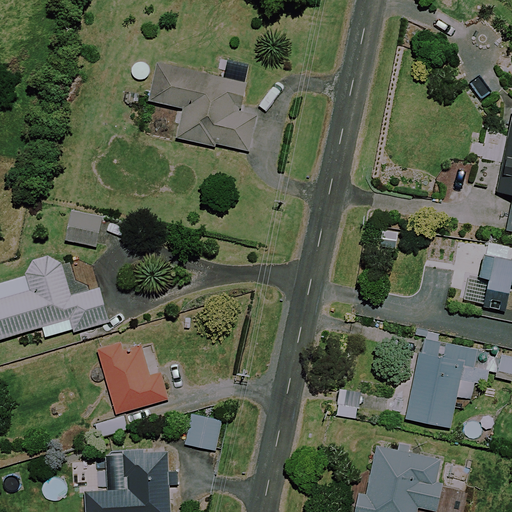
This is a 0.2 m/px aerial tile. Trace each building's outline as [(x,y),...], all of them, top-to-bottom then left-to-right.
[(244,114),(250,83),(156,67),(150,104),(182,109),(176,140),(250,153),(256,117),(244,114)] [(511,127),(496,193),(511,196),(511,201),(505,231),(511,232),(511,127)] [(105,218),(73,211),(66,242),(99,249),(105,218)] [(511,260),(483,255),(479,278),(488,280),(483,305),(511,310),(511,260)] [(38,289),(0,300),(0,340),(0,341),(43,329),(46,341),(109,324),(100,290),(70,299),(62,271),(35,278),(35,280),(38,289)] [(476,351),(422,339),(405,421),(450,430),(459,382),(485,387),(488,372),(473,368),(476,351)] [(147,375),(138,343),(100,352),(116,415),(168,401),(161,372),(147,375)] [(511,359),(498,357),(495,380),(511,382),(511,359)] [(221,422),(189,416),(183,446),(216,452),(221,422)] [(125,417),(94,425),(97,438),(128,430),(125,417)] [(370,486),(363,485),(357,511),(416,511),(418,506),(431,509),(443,456),(412,449),(410,457),(378,450),(370,486)] [(169,511),(167,450),(104,453),(105,492),(106,511),(169,511)]
